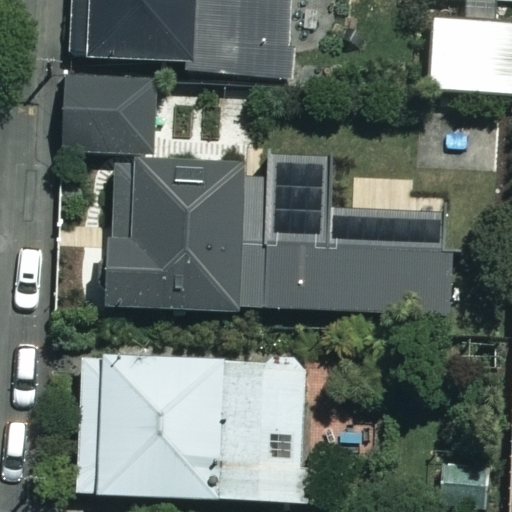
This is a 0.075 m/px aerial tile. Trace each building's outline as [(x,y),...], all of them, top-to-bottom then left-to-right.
[(70,0),(69,69),(188,70),(188,80),(287,82),(288,0),(70,0)] [(511,27),(431,26),(430,99),(511,100),(511,27)] [(152,85),(64,86),(65,161),(153,160),(152,85)] [(328,164),(267,164),(267,174),(110,174),(110,316),(445,316),(445,219),(328,219),(328,164)] [(303,369),(82,368),(80,505),(302,507),(303,369)] [(384,416),(338,417),(339,458),(384,457),(384,416)]
